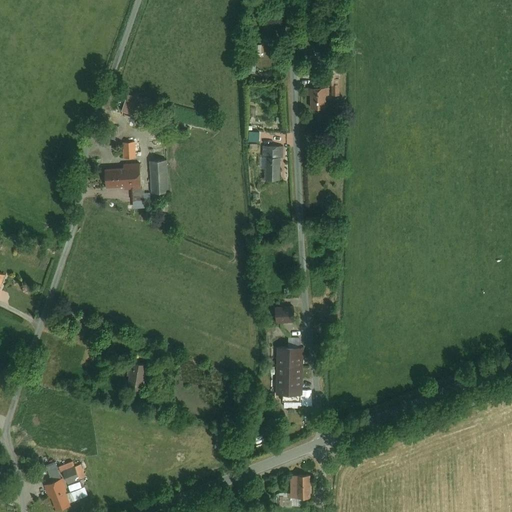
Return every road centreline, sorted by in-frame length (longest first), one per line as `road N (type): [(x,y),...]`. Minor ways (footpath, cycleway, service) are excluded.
road 1 (unclassified): [(139,0),(88,142),(77,221),(6,427),(25,511)]
road 2 (unclassified): [(322,442),(290,0)]
road 3 (secondary): [(322,442),(511,367)]
road 4 (secondary): [(150,511),(322,442)]
